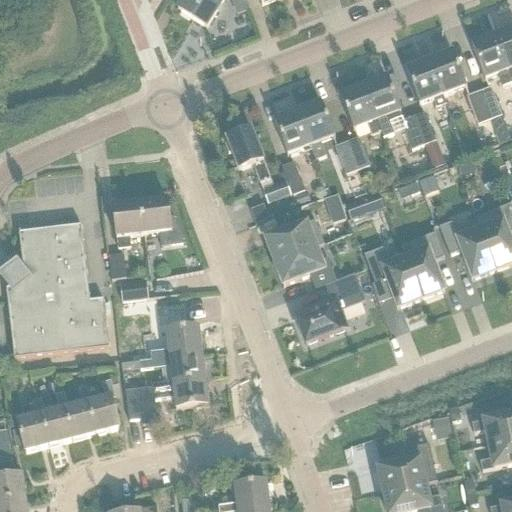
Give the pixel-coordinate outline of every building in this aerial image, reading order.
[(185,0),(178,13),(193,22),(206,0),(185,0)] [(206,0),(193,22),(206,31),(225,0),(206,0)] [(258,0),(261,9),(283,0),(258,0)] [(511,32),(494,39),(511,85),(511,32)] [(501,90),(511,86),(511,85),(494,39),(471,48),(485,85),(497,80),(501,90)] [(442,101),(443,101),(466,92),(452,56),(429,65),(442,101)] [(445,108),(443,101),(442,101),(429,65),(405,74),(419,110),(433,104),(436,112),(445,108)] [(363,90),(380,135),(390,131),(386,122),(400,117),(386,81),(363,90)] [(378,136),(380,135),(363,90),(339,99),(353,135),(367,130),(371,140),(378,137),(378,136)] [(477,96),(488,124),(490,124),(501,119),(490,91),(477,96)] [(477,128),(488,124),(477,96),(466,100),(477,128)] [(296,115),(310,152),(310,151),(315,164),(325,160),(321,147),(334,142),(320,106),(296,115)] [(287,160),(310,152),(296,115),(273,124),(287,160)] [(412,121),(423,149),(435,145),(424,116),(412,121)] [(501,119),(490,124),(499,148),(510,144),(501,119)] [(412,153),(423,149),(412,121),(401,125),(412,153)] [(263,165),(251,133),(226,143),(227,146),(225,147),(229,156),(231,156),(238,174),(252,169),(259,187),(269,183),(262,165),(263,165)] [(346,146),(356,175),(369,170),(358,142),(346,146)] [(346,179),(356,175),(346,146),(334,151),(346,179)] [(436,147),(425,151),(432,172),(443,168),(437,151),(436,147)] [(307,192),(319,188),(310,165),(299,169),(307,192)] [(292,199),(304,195),(293,167),(282,171),(292,199)] [(469,167),(457,171),(461,182),(473,177),(469,167)] [(425,199),(438,194),(433,180),(419,186),(425,199)] [(269,183),(259,187),(262,194),(272,190),(269,183)] [(267,208),(291,200),(285,185),(272,190),(262,194),(267,208)] [(415,188),(407,191),(411,200),(418,197),(415,188)] [(306,197),(295,201),(297,209),(309,204),(306,197)] [(376,199),(346,211),(351,224),(382,213),(376,199)] [(338,201),(325,205),(329,216),(342,212),(338,201)] [(167,205),(140,208),(144,239),(159,237),(160,248),(172,247),(171,236),(167,205)] [(117,242),(118,253),(130,252),(129,241),(144,239),(140,208),(113,211),(117,242)] [(266,208),(254,211),(257,224),(270,221),(266,208)] [(480,235),(495,275),(511,268),(511,250),(507,237),(511,235),(511,216),(509,209),(488,217),(493,230),(481,235),(480,235)] [(266,244),(274,267),(314,251),(315,252),(324,249),(315,225),(306,229),(266,244)] [(495,275),(480,235),(481,235),(477,226),(454,235),(451,227),(439,231),(449,259),(461,255),(472,284),(495,275)] [(7,292),(6,293),(14,362),(109,352),(103,303),(89,305),(81,229),(19,237),(22,268),(19,271),(17,269),(3,280),(11,290),(7,292)] [(405,264),(420,304),(443,295),(432,266),(444,262),(434,237),(413,245),(418,259),(405,264)] [(323,274),(315,252),(314,251),(274,267),(283,290),(323,274)] [(405,264),(392,269),(388,259),(382,252),(364,259),(375,288),(386,284),(397,313),(420,304),(405,264)] [(111,284),(126,282),(123,258),(108,260),(111,284)] [(290,320),(302,350),(343,334),(336,315),(361,306),(350,278),(320,289),(327,306),(290,320)] [(122,306),(146,303),(144,285),(120,288),(122,306)] [(133,330),(131,311),(115,313),(119,344),(143,341),(141,329),(133,330)] [(365,344),(381,342),(377,318),(361,320),(365,344)] [(148,357),(149,365),(202,358),(198,332),(166,336),(169,354),(148,357)] [(139,366),(140,374),(170,370),(173,387),(173,388),(205,384),(202,358),(149,365),(139,366)] [(87,407),(95,439),(119,433),(112,402),(115,401),(111,384),(101,387),(106,403),(92,406),(87,407)] [(208,410),(205,384),(173,388),(173,387),(152,390),(153,392),(154,404),(174,402),(175,414),(208,410)] [(87,407),(92,406),(88,390),(79,392),(83,409),(68,412),(64,413),(72,445),(95,439),(87,407)] [(149,392),(138,394),(141,417),(142,422),(142,429),(157,427),(154,404),(153,392),(149,392)] [(129,424),(142,422),(141,417),(138,394),(126,395),(129,424)] [(68,412),(64,396),(55,398),(59,415),(45,418),(41,419),(49,451),(72,445),(64,413),(68,412)] [(32,404),(36,421),(17,425),(25,457),(49,451),(41,419),(45,418),(41,402),(32,404)] [(449,414),(451,427),(460,425),(458,412),(449,414)] [(511,443),(511,418),(471,427),(474,438),(485,435),(488,449),(511,443)] [(411,432),(415,449),(450,442),(446,424),(411,432)] [(0,465),(12,464),(6,433),(0,434),(0,465)] [(511,443),(488,449),(491,463),(479,465),(482,475),(511,468),(511,443)] [(378,474),(383,498),(425,488),(422,475),(434,472),(431,462),(378,474)] [(0,507),(25,505),(22,480),(0,482),(0,507)] [(464,486),(466,498),(475,496),(473,484),(464,486)] [(269,511),(266,487),(234,491),(237,509),(219,511),(218,511),(269,511)] [(442,511),(440,500),(428,502),(425,488),(383,498),(386,511),(442,511)] [(469,510),(478,509),(475,496),(466,498),(469,510)] [(180,511),(193,511),(192,503),(180,504),(180,511)]
